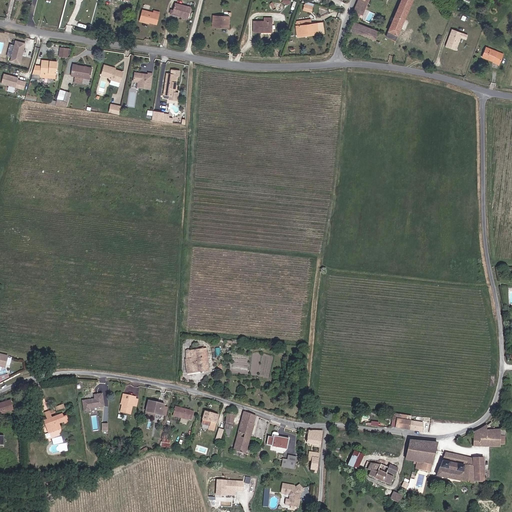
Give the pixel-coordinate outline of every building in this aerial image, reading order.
[(357,0),(352,15),(355,17),(358,18),(365,2),(360,0),(357,0)] [(381,47),(392,51),(402,24),(411,0),(399,0),(398,4),(388,1),(387,6),(396,10),(381,47)] [(305,1),(303,10),(312,12),(313,2),(305,1)] [(179,16),(178,18),(186,20),(189,9),(174,5),(173,10),(172,14),(179,16)] [(168,16),(178,18),(179,16),(172,14),(173,10),(169,9),(168,16)] [(142,12),(140,20),(149,22),(148,23),(156,25),(158,15),(142,12)] [(219,24),(226,25),(226,16),(210,15),(210,26),(219,27),(219,24)] [(269,16),(262,16),(262,20),(251,21),(252,32),(267,31),(267,20),(269,20),(269,16)] [(353,22),(349,31),(369,38),(372,29),(353,22)] [(307,31),(307,33),(322,31),(321,23),(295,26),(296,33),(307,31)] [(466,39),(468,34),(452,28),(445,46),(456,50),(461,37),(466,39)] [(11,56),(10,61),(20,64),(26,42),(15,39),(14,44),(10,43),(7,55),(11,56)] [(503,54),(485,48),(482,57),(493,61),(492,62),(499,65),(503,54)] [(42,59),(41,66),(41,71),(55,73),(56,73),(57,61),(42,59)] [(90,77),(92,66),(73,63),(71,74),(90,77)] [(119,83),(122,72),(112,70),(113,68),(104,66),(101,75),(110,78),(111,80),(119,83)] [(28,80),(4,73),(1,83),(9,85),(8,90),(15,92),(17,87),(25,89),(28,80)] [(149,90),(151,74),(147,74),(146,76),(134,74),(133,82),(137,82),(136,88),(149,90)] [(173,96),(174,90),(175,86),(176,76),(167,74),(164,94),(173,96)] [(67,107),(71,91),(59,89),(56,105),(67,107)] [(111,103),(109,111),(118,113),(120,105),(111,103)] [(155,114),(152,114),(151,121),(162,122),(163,114),(155,113),(155,114)] [(188,373),(208,370),(205,351),(204,350),(185,352),(188,373)] [(93,394),(94,397),(82,400),(84,410),(105,406),(103,392),(93,394)] [(125,413),(136,416),(138,407),(142,408),(144,401),(139,399),(138,403),(129,400),(125,413)] [(160,415),(166,417),(166,416),(168,408),(168,405),(154,401),(150,416),(159,419),(160,415)] [(7,404),(0,406),(0,413),(8,411),(12,410),(10,402),(6,403),(7,404)] [(68,405),(50,412),(51,415),(69,408),(68,405)] [(192,422),(197,423),(200,412),(180,408),(178,418),(184,420),(192,422)] [(218,415),(205,411),(203,421),(209,422),(207,431),(214,433),(218,415)] [(234,451),(247,455),(257,415),(245,412),(240,431),(234,451)] [(52,418),(48,420),(44,421),(48,431),(52,429),(54,432),(62,429),(60,423),(66,421),(67,424),(70,422),(67,413),(52,418)] [(226,415),(224,430),(231,431),(233,416),(226,415)] [(395,428),(417,432),(422,433),(423,424),(397,420),(395,428)] [(487,429),(487,424),(485,426),(473,433),(474,446),(502,447),(502,429),(487,429)] [(308,444),(321,446),(322,432),(309,430),(308,444)] [(288,448),(291,439),(280,436),(281,433),(280,432),(277,431),(275,432),(274,436),(270,435),(268,443),(288,448)] [(410,441),(407,459),(407,460),(417,461),(415,469),(429,472),(437,444),(410,441)] [(363,456),(354,452),(349,467),(357,471),(363,456)] [(313,458),(319,459),(320,454),(310,453),(309,464),(312,464),(313,458)] [(463,465),(462,481),(471,482),(476,484),(476,467),(475,467),(475,458),(474,458),(474,459),(446,453),(443,461),(463,465)] [(295,469),(297,463),(299,456),(290,454),(289,459),(284,457),(282,465),(295,469)] [(476,467),(476,484),(485,485),(484,457),(475,458),(475,467),(476,467)] [(437,477),(462,481),(463,465),(443,461),(438,475),(437,477)] [(374,465),(370,473),(368,477),(390,487),(393,478),(386,475),(387,473),(395,476),(398,469),(390,466),(388,469),(380,465),(380,467),(374,465)] [(225,494),(236,495),(236,489),(243,490),(244,480),(216,478),(215,495),(225,496),(225,494)] [(287,499),(287,505),(296,506),(298,493),(302,489),(298,483),(294,487),(292,486),(292,485),(281,483),(280,493),(287,494),(288,496),(287,499)] [(400,489),(407,491),(409,486),(403,483),(400,489)] [(388,500),(402,505),(404,498),(391,493),(388,500)]
